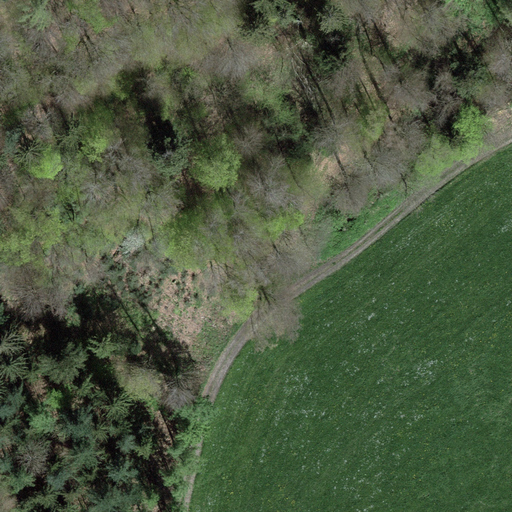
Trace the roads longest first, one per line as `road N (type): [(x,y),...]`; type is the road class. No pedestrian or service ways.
road 1 (track): [(180,511),(204,407),(232,346),(511,133)]
road 2 (track): [(232,346),(396,57),(447,0)]
